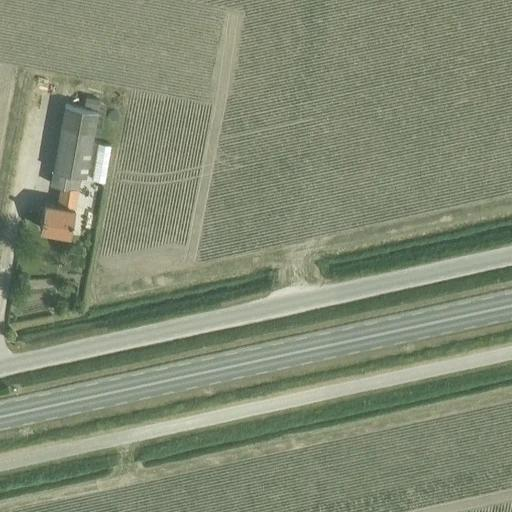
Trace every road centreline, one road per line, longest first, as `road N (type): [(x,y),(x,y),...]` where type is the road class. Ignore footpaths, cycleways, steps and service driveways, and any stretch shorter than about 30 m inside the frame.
road 1 (unclassified): [(511,256),(0,368)]
road 2 (unclassified): [(0,464),(511,353)]
road 3 (secondary): [(0,416),(511,305)]
